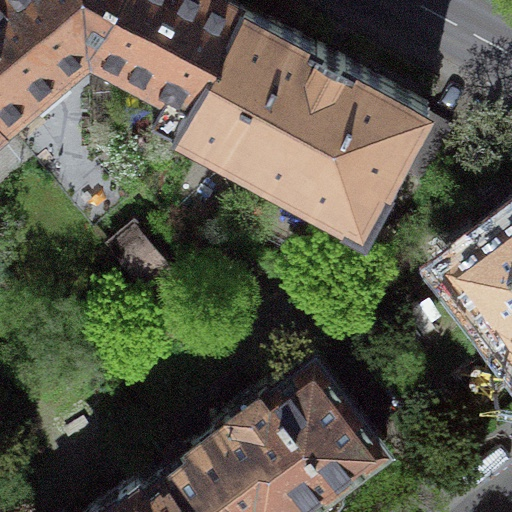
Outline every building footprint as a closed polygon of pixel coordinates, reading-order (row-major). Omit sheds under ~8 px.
[(0,0),(0,113),(0,114),(88,40),(88,39),(109,0),(0,0)] [(109,0),(88,39),(88,40),(166,82),(151,109),(174,122),(175,121),(239,0),(109,0)] [(242,0),(239,0),(175,121),(340,210),(342,209),(344,210),(365,170),(385,181),(395,163),(419,176),(426,170),(451,124),(423,109),(428,100),(345,55),(331,47),(317,39),(316,40),(242,0)] [(511,204),(445,255),(511,343),(511,204)] [(134,218),(107,241),(170,315),(183,304),(197,292),(134,218)] [(161,457),(201,511),(297,511),(299,510),(300,511),(320,511),(326,509),(331,505),(339,499),(345,491),(344,490),(344,489),(344,488),(344,487),(344,486),(345,485),(345,484),(346,484),(346,483),(347,482),(348,482),(349,482),(341,472),(386,439),(315,343),(269,377),(267,374),(222,408),(223,410),(211,418),(213,420),(211,421),(212,423),(196,435),(195,433),(189,437),(189,436),(175,447),(161,457)] [(201,511),(161,457),(159,459),(162,463),(144,476),(138,468),(80,511),(201,511)]
